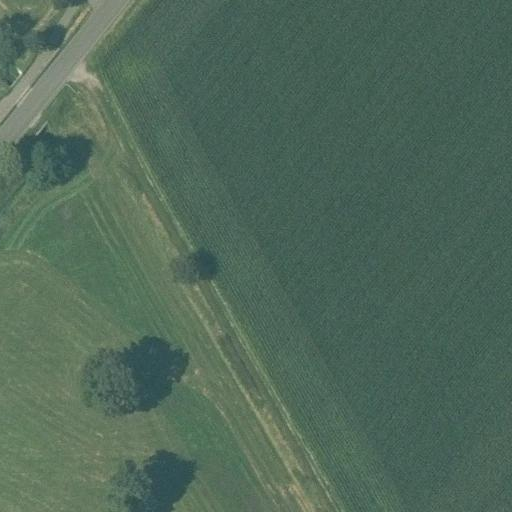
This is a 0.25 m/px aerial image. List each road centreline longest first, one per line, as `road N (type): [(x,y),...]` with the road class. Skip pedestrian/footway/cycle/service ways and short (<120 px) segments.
road 1 (track): [(70,62),(334,511)]
road 2 (tertiary): [(0,149),(120,0)]
